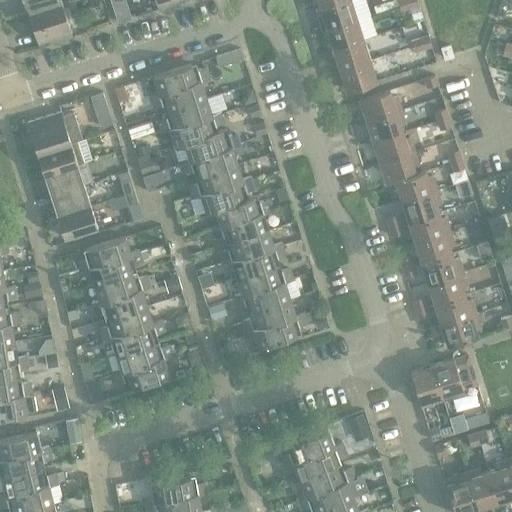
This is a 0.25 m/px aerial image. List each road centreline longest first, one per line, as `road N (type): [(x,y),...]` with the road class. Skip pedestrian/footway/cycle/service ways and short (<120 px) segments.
road 1 (residential): [(372,364),(378,326),(348,231),(277,33),(250,11)]
road 2 (residential): [(106,511),(97,445),(372,364)]
road 3 (residential): [(14,93),(250,11)]
road 4 (residential): [(434,511),(393,385),(372,364)]
